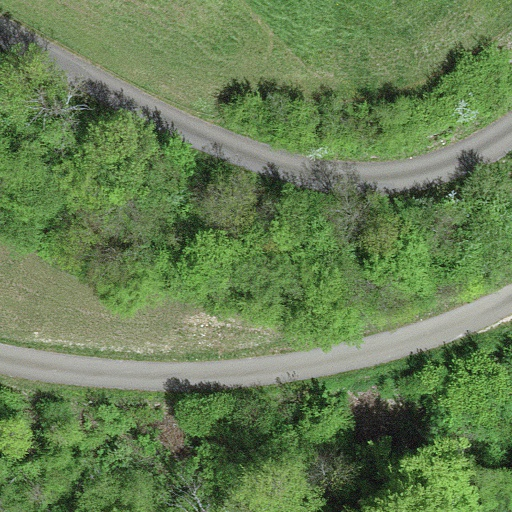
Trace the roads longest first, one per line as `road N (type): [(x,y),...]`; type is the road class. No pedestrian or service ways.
road 1 (unclassified): [(0,32),(99,91),(249,155),(322,175),(378,176),(431,165),(511,130)]
road 2 (unclassified): [(511,298),(444,330),(310,366),(133,376),(0,361)]
